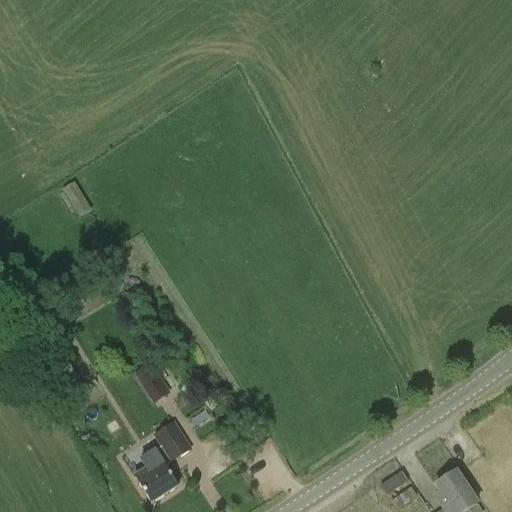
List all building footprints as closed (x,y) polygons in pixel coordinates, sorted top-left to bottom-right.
[(62,190),(70,219),(90,213),(82,184),(62,190)] [(150,365),(134,375),(153,406),(169,396),(150,365)] [(160,450),(156,453),(140,463),(145,472),(133,480),(151,507),(179,489),(165,468),(171,465),(192,452),(174,424),(152,438),(160,450)] [(407,473),(382,485),(396,511),(421,500),(407,473)] [(445,505),(440,508),(434,511),(480,511),(478,507),(456,474),(434,489),(445,505)]
